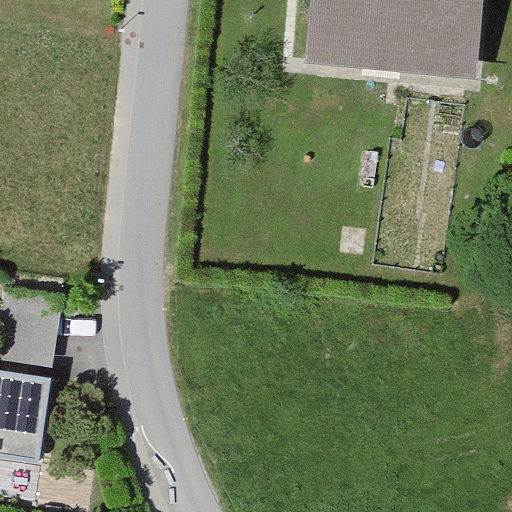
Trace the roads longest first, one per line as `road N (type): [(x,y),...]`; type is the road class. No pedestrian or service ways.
road 1 (residential): [(165,0),(139,317),(147,374),(185,474)]
road 2 (residential): [(185,474),(396,511)]
